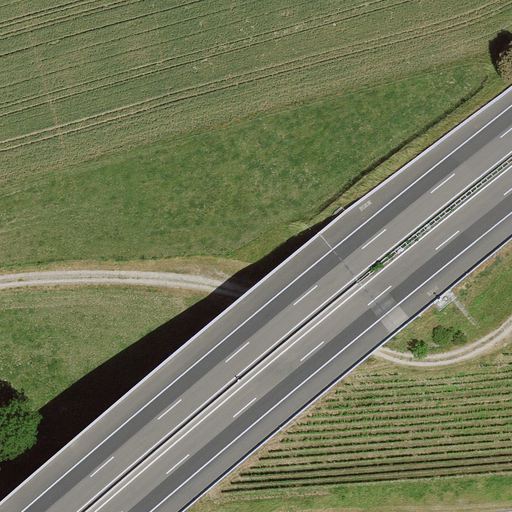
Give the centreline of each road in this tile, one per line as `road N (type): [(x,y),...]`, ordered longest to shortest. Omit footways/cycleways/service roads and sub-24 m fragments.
road 1 (motorway): [(511,126),(48,511)]
road 2 (track): [(511,323),(491,342),(443,358),(394,355),(266,297),(208,282),(84,273),(0,279)]
road 3 (motorway): [(122,511),(511,189)]
